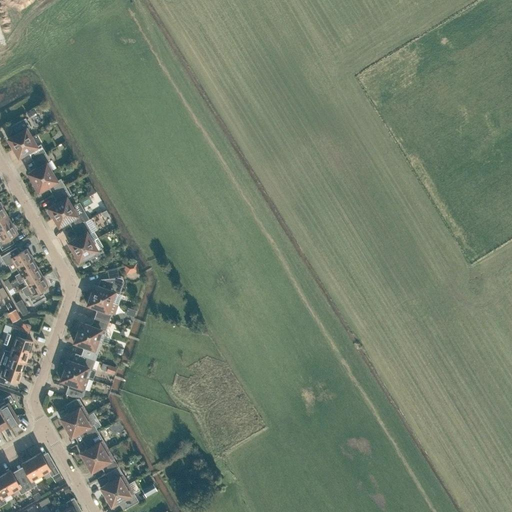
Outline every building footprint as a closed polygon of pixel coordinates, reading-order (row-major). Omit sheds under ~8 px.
[(7,139),(13,148),(31,137),(26,128),(30,126),(25,118),(11,126),(16,134),(7,139)] [(36,146),(31,137),(13,148),(18,157),(28,151),(33,159),(45,152),(40,144),(36,146)] [(38,167),(27,173),(33,183),(51,172),(51,170),(56,167),(51,159),(50,160),(45,152),(33,159),(38,167)] [(53,194),(65,187),(60,178),(57,180),(51,172),(33,183),(38,192),(49,186),(53,194)] [(53,217),(72,206),(66,197),(70,195),(65,187),(53,194),(58,202),(47,208),(48,209),(46,210),(50,217),(52,216),(53,217)] [(73,228),(85,221),(80,213),(77,215),(72,206),(53,217),(58,226),(69,220),(73,228)] [(0,229),(11,223),(6,215),(0,218),(0,229)] [(68,242),(73,252),(98,237),(94,231),(92,232),(85,221),(73,228),(78,236),(68,242)] [(11,223),(0,229),(0,239),(0,240),(0,239),(0,247),(1,250),(13,243),(10,237),(17,233),(11,223)] [(98,237),(73,252),(78,261),(89,255),(94,263),(106,256),(101,247),(103,246),(98,237)] [(16,268),(32,259),(26,249),(19,253),(16,247),(1,256),(6,265),(7,264),(11,271),(16,268)] [(17,279),(37,267),(32,259),(16,268),(19,273),(15,275),(17,279)] [(42,276),(37,267),(17,279),(19,282),(23,280),(26,285),(42,276)] [(108,278),(119,277),(117,267),(107,270),(108,278)] [(48,286),(42,276),(26,285),(27,286),(22,289),(25,294),(26,295),(28,295),(33,305),(45,298),(40,291),(48,286)] [(90,294),(111,302),(118,304),(121,294),(118,293),(122,282),(122,281),(121,280),(121,279),(120,279),(119,279),(102,281),(100,286),(94,284),(90,294)] [(9,283),(5,286),(11,295),(15,292),(9,283)] [(107,311),(111,302),(90,294),(87,305),(98,309),(95,317),(108,322),(111,313),(107,311)] [(27,311),(21,300),(15,303),(22,315),(27,311)] [(14,320),(19,317),(15,309),(10,312),(14,320)] [(102,341),(108,322),(95,317),(92,326),(81,322),(77,332),(102,341)] [(12,346),(29,352),(33,341),(25,338),(27,333),(11,327),(9,333),(7,332),(3,343),(12,346)] [(102,341),(77,332),(73,342),(85,346),(82,355),(95,360),(102,341)] [(25,362),(29,352),(12,346),(10,351),(4,349),(3,354),(25,362)] [(0,363),(22,371),(25,362),(3,354),(0,361),(0,363)] [(64,370),(88,379),(92,380),(96,370),(92,369),(95,360),(82,355),(80,355),(77,363),(67,360),(64,370)] [(22,371),(0,363),(0,382),(9,385),(11,380),(18,382),(22,371)] [(116,367),(108,365),(106,372),(114,374),(116,367)] [(88,379),(64,370),(60,380),(70,384),(66,394),(71,396),(82,396),(88,379)] [(0,411),(8,425),(9,427),(19,421),(10,404),(14,402),(10,395),(3,399),(4,401),(0,404),(0,411)] [(65,427),(88,414),(79,399),(75,398),(66,404),(70,412),(60,418),(65,427)] [(86,439),(98,431),(88,414),(65,427),(71,437),(79,432),(82,433),(86,439)] [(119,420),(108,426),(113,434),(123,428),(119,420)] [(86,462),(108,449),(98,431),(86,439),(89,445),(88,448),(80,453),(86,462)] [(118,466),(108,449),(86,462),(91,471),(101,465),(106,473),(118,466)] [(31,458),(41,475),(48,471),(51,476),(59,472),(50,457),(45,460),(40,452),(31,458)] [(33,480),(41,475),(31,458),(21,464),(25,471),(20,474),(29,489),(36,485),(33,480)] [(106,496),(128,483),(118,466),(106,473),(111,481),(100,487),(106,496)] [(10,470),(1,475),(11,493),(18,489),(20,494),(29,489),(20,474),(15,477),(10,470)] [(55,482),(62,478),(59,473),(52,477),(55,482)] [(4,497),(11,493),(1,475),(0,475),(0,505),(7,502),(4,497)] [(138,501),(128,483),(106,496),(111,506),(117,502),(120,503),(124,509),(138,501)] [(152,483),(142,489),(146,496),(153,492),(156,490),(152,483)] [(38,492),(32,495),(36,501),(41,497),(38,492)] [(61,511),(79,511),(81,511),(74,497),(66,502),(69,507),(61,511)]
